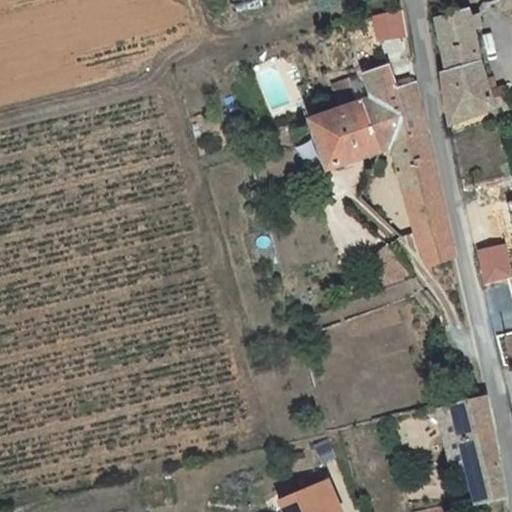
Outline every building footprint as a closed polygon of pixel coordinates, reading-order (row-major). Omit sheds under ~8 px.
[(511,0),(493,0),(491,1),(496,15),(511,8),(511,0)] [(490,98),(486,87),(463,12),(433,25),(445,74),(438,78),(448,128),(494,113),(493,111),(501,108),(503,115),(511,112),(511,108),(511,107),(506,92),(497,95),(490,98)] [(365,72),(369,99),(361,101),(365,124),(370,151),(373,151),(383,148),(429,137),(417,86),(396,90),(392,66),(365,72)] [(339,106),(305,113),(316,165),(370,151),(365,124),(361,101),(369,99),(365,72),(336,80),(339,106)] [(490,98),(497,95),(494,84),(486,87),(490,98)] [(429,137),(383,148),(418,232),(433,261),(456,253),(429,137)] [(471,402),(422,414),(432,473),(445,470),(449,510),(482,505),(471,402)] [(329,511),(340,508),(329,482),(281,501),(285,511),(329,511)]
